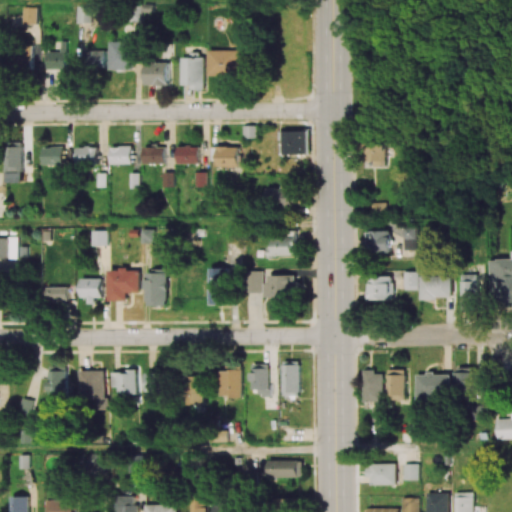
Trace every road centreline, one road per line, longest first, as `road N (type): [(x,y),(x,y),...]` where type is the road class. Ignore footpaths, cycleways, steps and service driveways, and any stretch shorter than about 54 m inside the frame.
road 1 (primary): [(334,0),(336,511)]
road 2 (residential): [(335,111),(0,113)]
road 3 (residential): [(334,336),(0,338)]
road 4 (residential): [(511,334),(334,336)]
